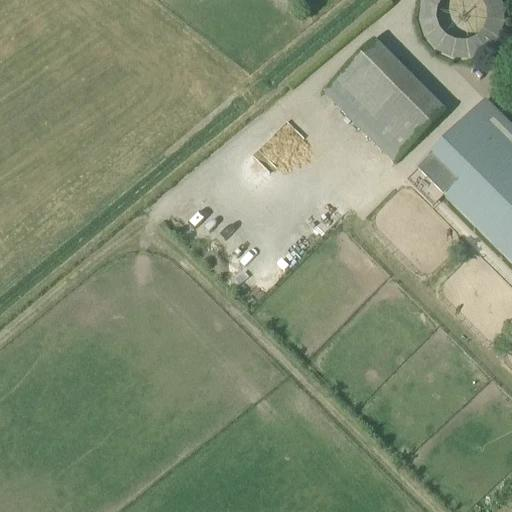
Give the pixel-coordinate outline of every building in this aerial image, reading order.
[(401,158),(444,114),(373,43),(330,86),(401,158)] [(511,130),(484,103),(415,172),(511,268),(511,130)] [(268,151),(282,165),(309,139),(295,124),(268,151)] [(245,168),(248,182),(265,178),(262,164),(245,168)] [(243,295),(258,280),(247,268),(255,260),(242,247),(220,268),(230,278),(228,280),(243,295)]
